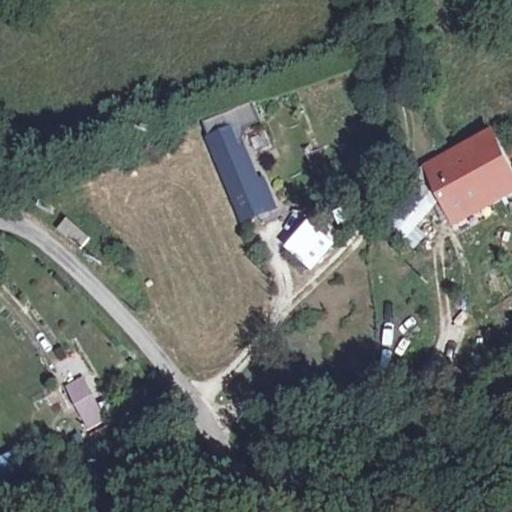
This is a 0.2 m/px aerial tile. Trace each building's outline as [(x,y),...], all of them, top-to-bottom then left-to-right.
[(242,125),(214,136),(249,215),(288,201),(273,172),(267,175),(242,125)] [(511,179),(493,137),(424,166),(448,222),(511,191),(511,179)] [(332,240),(307,218),(283,245),(309,267),(332,240)] [(66,219),(57,231),(81,249),(90,238),(66,219)] [(106,423),(84,377),(63,386),(85,433),(106,423)] [(11,448),(0,453),(0,478),(21,469),(11,448)]
